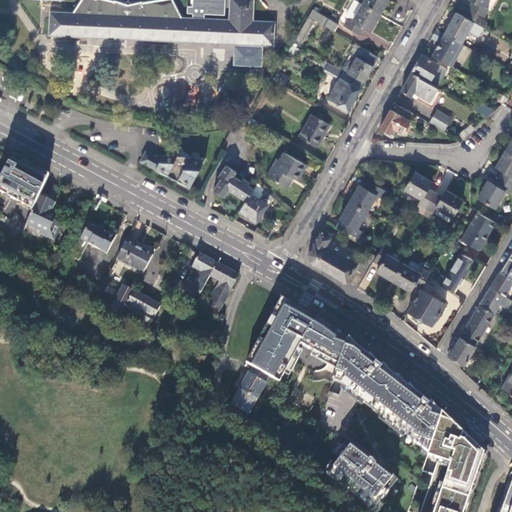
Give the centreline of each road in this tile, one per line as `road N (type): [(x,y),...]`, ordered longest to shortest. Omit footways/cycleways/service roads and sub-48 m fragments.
road 1 (secondary): [(280,271),(0,117)]
road 2 (secondary): [(0,129),(280,271)]
road 3 (secondary): [(280,271),(425,376)]
road 4 (residential): [(438,0),(352,147)]
road 5 (residential): [(352,147),(467,157),(503,117)]
road 6 (residential): [(511,234),(425,376)]
road 7 (residential): [(352,147),(280,271)]
